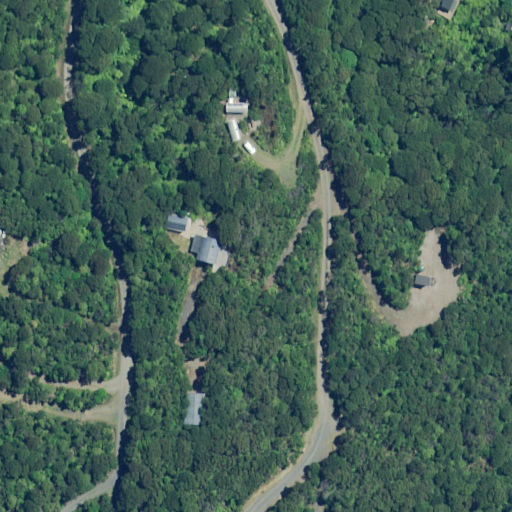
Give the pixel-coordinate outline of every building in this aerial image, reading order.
[(247,103),(225,103),(225,112),(247,112),(247,103)] [(240,139),(234,117),(225,120),(231,142),(240,139)] [(185,232),(186,217),(167,216),(166,231),(185,232)] [(221,242),(195,236),(189,258),(216,264),(221,242)] [(10,269),(0,267),(0,278),(8,279),(10,269)] [(429,275),(410,274),(410,285),(429,286),(429,275)] [(203,394),(185,393),(183,424),(201,425),(203,394)]
